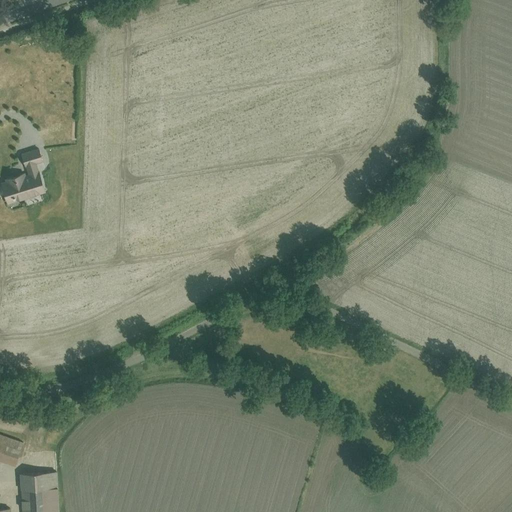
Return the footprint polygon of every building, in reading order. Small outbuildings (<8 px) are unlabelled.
[(60,141),(46,138),(44,149),(57,152),(60,141)] [(0,180),(0,195),(4,206),(55,190),(41,148),(16,156),(22,174),(0,180)] [(65,154),(66,160),(75,158),(73,152),(65,154)] [(0,459),(17,464),(25,439),(0,430),(0,459)] [(59,511),(57,468),(22,470),(24,511),(59,511)]
